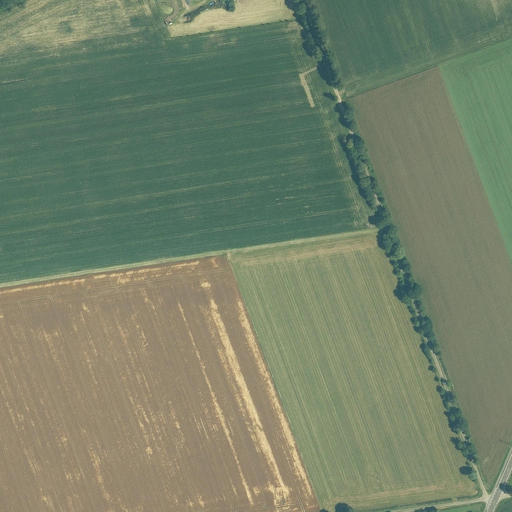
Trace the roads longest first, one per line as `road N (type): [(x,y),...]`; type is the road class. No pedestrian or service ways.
road 1 (residential): [(485,498),(303,0)]
road 2 (track): [(0,283),(386,227)]
